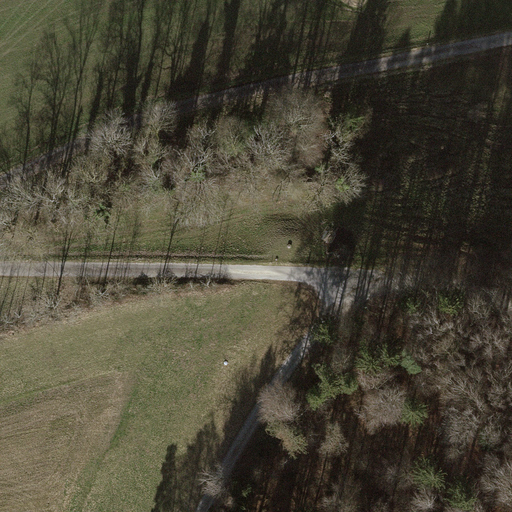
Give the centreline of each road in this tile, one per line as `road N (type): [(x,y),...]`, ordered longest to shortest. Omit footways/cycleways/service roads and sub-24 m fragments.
road 1 (track): [(511,40),(188,106),(0,184)]
road 2 (track): [(375,285),(0,265)]
road 3 (track): [(375,285),(321,322),(212,511)]
road 4 (track): [(511,305),(437,279),(375,285)]
